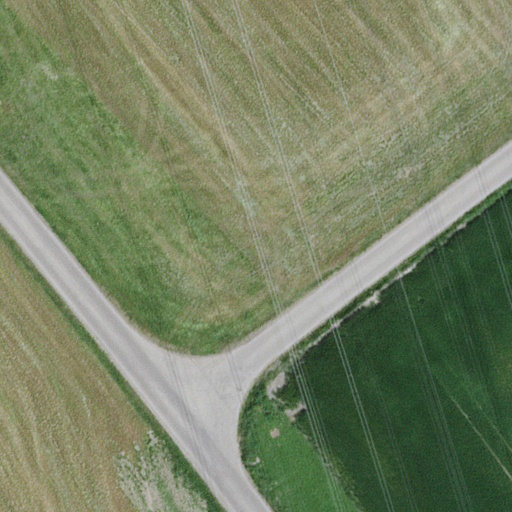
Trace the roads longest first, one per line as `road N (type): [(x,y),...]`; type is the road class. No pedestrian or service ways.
road 1 (unclassified): [(193,398),(0,174)]
road 2 (unclassified): [(193,398),(274,511)]
